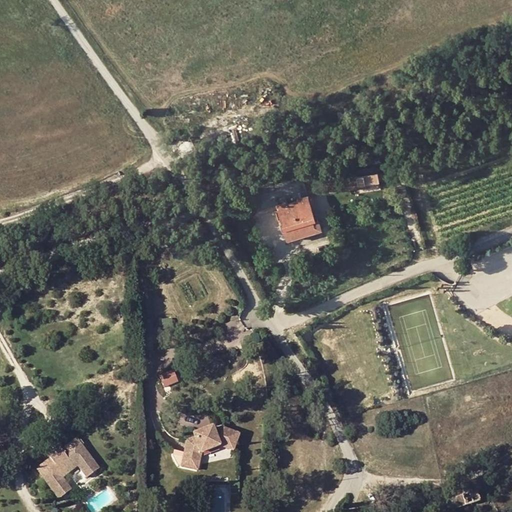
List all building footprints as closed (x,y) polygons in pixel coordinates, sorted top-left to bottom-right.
[(354,176),(325,177),(324,172),(248,194),(254,214),(277,209),(275,204),(286,200),(288,203),(297,200),(296,198),(308,195),(369,191),(369,183),(354,184),(354,176)] [(378,182),(377,174),(354,176),(354,184),(369,183),(378,182)] [(293,227),(297,236),(322,229),(319,220),(315,221),(308,195),(296,198),(297,200),(288,203),(286,200),(275,204),(277,209),(283,229),(293,227)] [(283,229),(286,239),(297,236),(293,227),(283,229)] [(173,370),(159,376),(164,388),(178,382),(173,370)] [(184,465),(200,466),(201,460),(220,451),(231,455),(235,439),(219,432),(212,436),(209,432),(202,435),(204,438),(200,440),(199,437),(190,441),(192,445),(185,449),(184,465)] [(57,499),(66,493),(55,479),(62,474),(60,472),(70,465),(72,467),(78,462),(89,477),(97,470),(73,437),(46,457),(48,460),(36,469),(57,499)] [(200,466),(184,465),(183,475),(199,474),(200,466)] [(462,496),(465,507),(477,503),(474,492),(462,496)]
